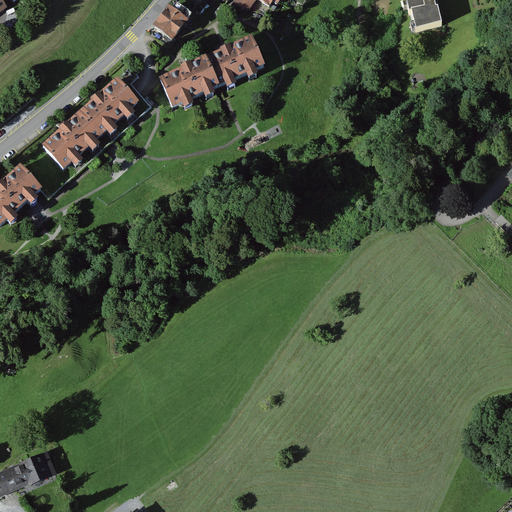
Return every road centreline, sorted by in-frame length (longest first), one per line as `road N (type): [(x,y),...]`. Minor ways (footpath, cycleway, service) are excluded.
road 1 (track): [(118,511),(213,442),(361,241),(447,177)]
road 2 (tertiary): [(163,0),(0,151)]
